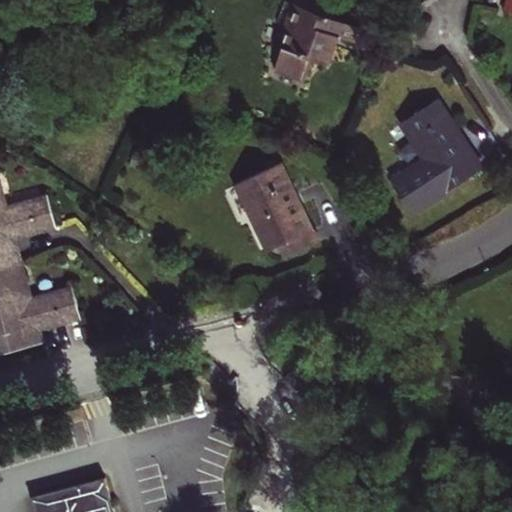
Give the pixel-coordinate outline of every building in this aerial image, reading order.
[(299,0),(298,3),(328,14),(332,0),(299,0)] [(361,26),(298,3),(283,46),(324,61),(332,42),(324,39),(327,32),(355,42),(361,26)] [(415,211),(484,165),(469,142),(463,146),(458,138),(463,134),(438,96),(402,119),(425,155),(392,177),(415,211)] [(315,227),(282,160),(237,181),(269,249),(281,243),(287,256),(322,239),(316,227),(315,227)] [(0,263),(16,259),(18,259),(12,236),(10,228),(20,226),(22,233),(57,223),(47,191),(6,202),(0,179),(0,263)] [(12,236),(22,233),(20,226),(10,228),(12,236)] [(19,273),(25,272),(22,258),(18,259),(16,259),(19,273)] [(16,259),(0,263),(0,300),(13,348),(41,340),(37,327),(35,320),(46,317),(48,324),(82,315),(73,282),(31,294),(25,272),(19,273),(16,259)] [(0,351),(13,348),(0,300),(0,351)] [(37,327),(48,324),(46,317),(35,320),(37,327)] [(114,511),(106,477),(33,496),(37,511),(114,511)]
